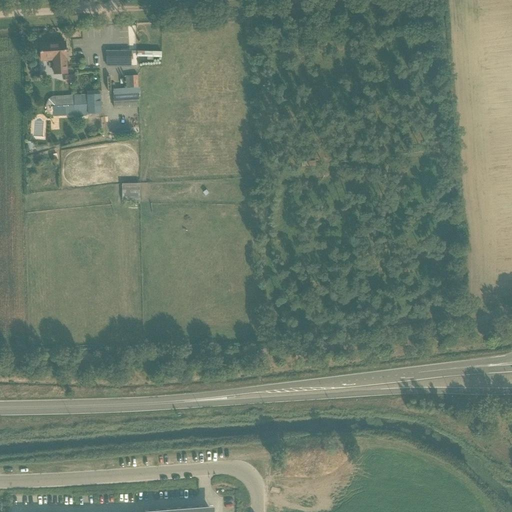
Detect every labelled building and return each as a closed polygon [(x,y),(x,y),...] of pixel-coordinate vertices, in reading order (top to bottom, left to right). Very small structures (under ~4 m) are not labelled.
[(40,44),(41,60),(53,60),(54,73),(66,73),(65,42),(40,44)] [(106,52),(106,62),(107,67),(129,66),(129,52),(106,52)] [(138,76),(126,76),(126,88),(138,87),(138,76)] [(139,107),(138,93),(137,88),(115,89),(116,94),(113,94),(114,109),(139,107)] [(86,95),(52,97),(48,99),(46,105),(46,108),(49,114),(54,116),(75,115),(78,117),(85,116),(86,116),(86,115),(88,115),(88,114),(102,113),(101,94),(87,95),(86,95)] [(139,185),(121,186),(122,200),(140,200),(139,185)] [(296,469),(294,511),(450,511),(443,501),(423,486),(400,478),(396,477),(387,477),(317,475),(317,469),(296,469)]
